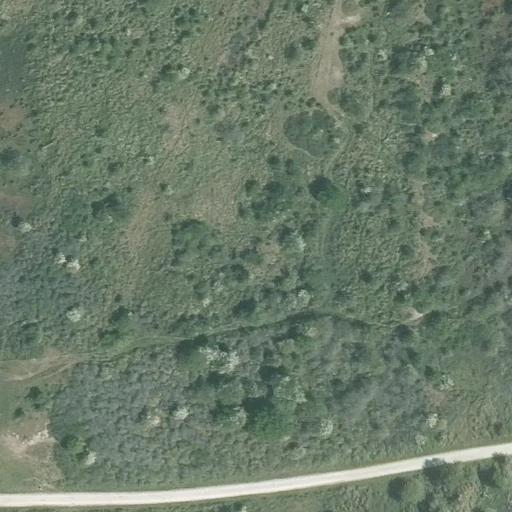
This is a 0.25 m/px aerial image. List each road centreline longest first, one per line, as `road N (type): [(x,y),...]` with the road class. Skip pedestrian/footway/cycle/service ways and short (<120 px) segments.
road 1 (unknown): [(0,380),(29,389),(85,362),(333,315),(377,331),(412,330),(461,309),(511,265)]
road 2 (track): [(511,446),(286,486),(0,490)]
